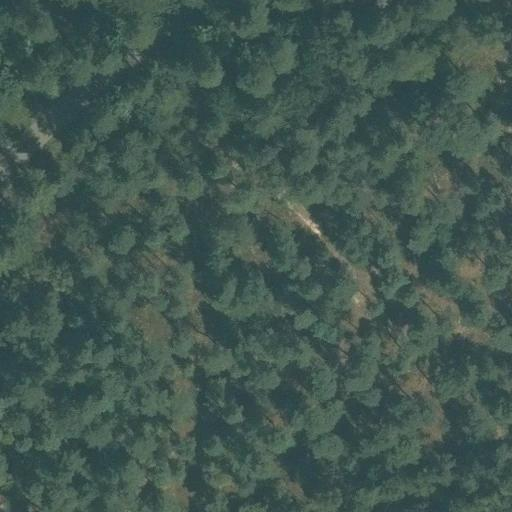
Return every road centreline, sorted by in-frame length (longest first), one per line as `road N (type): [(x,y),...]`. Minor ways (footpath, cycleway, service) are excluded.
road 1 (unknown): [(511,429),(431,367),(271,173),(166,116),(27,106),(0,67)]
road 2 (unclassified): [(0,169),(212,0)]
